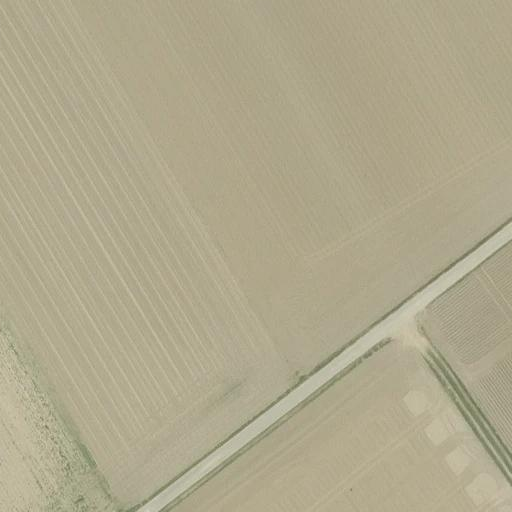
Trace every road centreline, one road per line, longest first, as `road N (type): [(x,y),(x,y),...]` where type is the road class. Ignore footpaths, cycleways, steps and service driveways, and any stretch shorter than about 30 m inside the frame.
road 1 (track): [(511,231),(148,511)]
road 2 (track): [(511,469),(402,315)]
